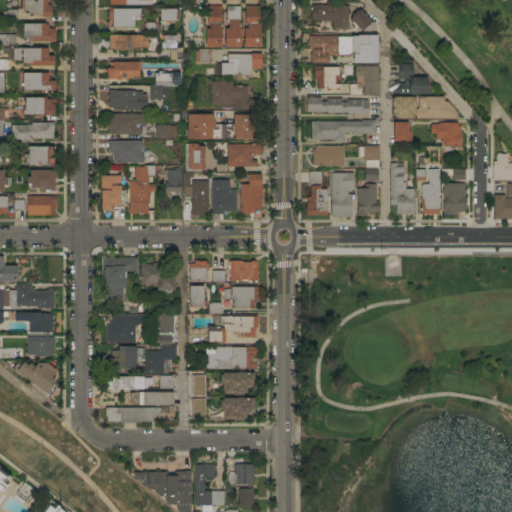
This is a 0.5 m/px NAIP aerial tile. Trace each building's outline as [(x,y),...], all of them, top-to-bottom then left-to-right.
[(46,0),(46,5),(49,5),(49,7),(50,7),(51,17),(41,17),(41,16),(32,16),(32,14),(28,14),(28,11),(23,11),(23,0),(46,0)] [(340,5),(340,6),(348,6),(348,28),(341,28),(341,30),(338,30),(338,28),(332,28),(332,21),(324,21),(320,21),(311,21),(311,5),(340,5)] [(140,9),(140,21),(134,21),(134,28),(112,28),(112,21),(108,21),(108,6),(111,6),(111,9),(140,9)] [(221,47),(205,47),(205,38),(202,38),(202,30),(205,30),(205,28),(209,28),(209,24),(207,24),(207,6),(221,6),(221,47)] [(240,47),(224,47),(224,28),(228,28),(228,23),(225,23),(225,19),(226,19),(226,6),(240,6),(240,47)] [(260,47),(243,47),(243,28),(247,28),(247,24),(245,24),(245,6),(259,6),(260,47)] [(179,9),(179,18),(176,18),(176,21),(170,21),(170,23),(167,23),(167,21),(160,21),(160,17),(158,17),(158,14),(160,14),(159,9),(179,9)] [(352,22),(351,23),(349,21),(351,19),(350,19),(352,17),(351,15),(357,10),(358,11),(360,9),(371,21),(370,22),(374,22),(375,31),(361,31),(352,22)] [(17,21),(6,21),(6,20),(2,20),(2,12),(7,12),(7,10),(17,10),(17,21)] [(137,23),(145,23),(145,21),(154,21),(154,23),(156,23),(156,24),(161,24),(161,33),(159,33),(159,38),(153,38),(153,33),(145,33),(145,32),(138,33),(137,23)] [(30,42),(30,41),(27,41),(27,39),(22,39),(22,23),(46,23),(46,25),(48,25),(48,29),(53,29),(53,31),(55,31),(55,42),(30,42)] [(0,35),(15,35),(15,46),(0,46),(0,35)] [(148,35),(148,48),(134,48),(134,49),(124,49),(124,51),(113,51),(113,49),(109,49),(109,35),(148,35)] [(176,50),(166,50),(166,48),(164,48),(164,49),(160,49),(160,42),(160,36),(175,35),(176,50)] [(345,36),(345,56),(332,56),(332,55),(320,55),(320,50),(308,50),(308,36),(345,36)] [(351,50),(361,49),(361,44),(366,43),(366,37),(351,37),(351,50)] [(48,48),(48,56),(53,56),(53,66),(29,66),(29,63),(25,63),(25,65),(22,65),(22,63),(22,61),(13,61),(13,48),(48,48)] [(369,64),(355,64),(355,48),(369,48),(369,64)] [(209,62),(198,62),(198,49),(209,49),(209,62)] [(251,54),(251,53),(261,53),(261,69),(251,69),(251,77),(240,77),(240,75),(227,75),(227,66),(224,66),(224,55),(227,55),(227,54),(251,54)] [(0,70),(0,59),(8,59),(8,70),(0,70)] [(138,79),(131,79),(131,78),(127,78),(127,79),(121,79),(121,80),(115,80),(115,79),(106,79),(106,68),(109,68),(109,62),(138,62),(138,79)] [(427,94),(399,94),(399,83),(404,83),(404,79),(398,79),(398,64),(413,64),(413,75),(416,75),(416,77),(427,77),(427,94)] [(338,67),(339,76),(337,76),(337,81),(339,81),(339,89),(338,89),(338,90),(326,90),(326,87),(321,87),(321,89),(318,89),(318,87),(317,88),(317,79),(313,79),(313,75),(314,75),(314,66),(322,66),(322,67),(338,67)] [(378,66),(378,81),(379,81),(379,94),(363,94),(363,76),(354,76),(354,66),(378,66)] [(48,73),(48,74),(50,74),(50,81),(54,81),(54,84),(55,84),(55,88),(54,88),(54,90),(46,90),(46,92),(44,92),(44,93),(40,93),(40,90),(22,90),(22,86),(21,86),(21,83),(22,83),(22,73),(48,73)] [(180,73),(180,86),(168,86),(168,95),(162,95),(162,99),(149,99),(149,86),(154,86),(154,73),(180,73)] [(222,109),(222,105),(211,105),(211,81),(232,81),(232,86),(247,86),(247,99),(259,99),(259,109),(222,109)] [(348,95),(348,84),(361,84),(361,95),(348,95)] [(135,91),(135,92),(141,92),(142,94),(147,95),(146,111),(134,111),(134,110),(112,110),(113,108),(108,107),(108,90),(113,90),(113,91),(135,91)] [(391,119),(391,97),(414,97),(414,95),(419,95),(419,97),(444,97),(444,101),(447,101),(457,112),(457,119),(391,119)] [(22,115),(22,114),(20,114),(20,110),(22,110),(22,107),(17,107),(17,97),(20,97),(20,101),(24,101),(24,97),(48,97),(48,99),(55,99),(55,105),(54,105),(54,115),(50,115),(50,116),(44,116),(44,115),(22,115)] [(347,114),(347,113),(327,113),(327,112),(306,112),(306,97),(321,97),(321,99),(320,99),(320,102),(323,101),(323,97),(326,97),(326,99),(342,99),(342,100),(340,100),(340,103),(347,102),(347,100),(368,100),(368,114),(347,114)] [(107,114),(145,114),(145,125),(139,125),(139,127),(141,127),(141,134),(137,134),(137,138),(130,138),(130,134),(110,134),(107,134),(107,114)] [(213,114),(213,122),(215,122),(215,128),(211,128),(211,139),(187,139),(187,114),(213,114)] [(259,115),(259,139),(234,139),(234,132),(233,132),(233,115),(259,115)] [(361,121),(361,120),(375,120),(375,134),(351,134),(351,133),(343,133),(343,143),(332,143),(332,139),(319,139),(319,140),(316,140),(316,139),(310,139),(310,121),(361,121)] [(52,122),(52,124),(53,124),(53,131),(52,131),(52,139),(44,139),(44,140),(41,140),(41,139),(32,139),(32,141),(24,141),(24,142),(21,142),(21,141),(10,141),(10,125),(26,125),(26,124),(29,124),(29,125),(31,125),(31,122),(52,122)] [(393,122),(408,122),(408,131),(411,131),(411,141),(408,141),(408,142),(392,142),(393,122)] [(460,147),(449,147),(449,146),(445,145),(445,142),(440,142),(440,139),(435,139),(435,134),(430,134),(430,124),(438,124),(438,123),(457,123),(457,126),(460,126),(460,147)] [(233,125),(213,124),(212,139),(232,140),(233,125)] [(169,125),(169,126),(176,126),(176,138),(169,138),(169,139),(155,139),(155,125),(169,125)] [(142,141),(142,150),(140,150),(140,155),(142,155),(142,156),(144,156),(144,161),(143,161),(143,163),(112,163),(112,153),(107,153),(107,141),(142,141)] [(203,169),(184,169),(184,144),(196,144),(198,144),(198,146),(203,146),(203,169)] [(261,144),(261,154),(254,154),(254,156),(253,156),(253,157),(252,158),(251,158),(251,160),(257,160),(257,166),(227,167),(227,144),(261,144)] [(325,166),(312,166),(312,162),(312,157),(312,150),(315,150),(315,146),(342,146),(342,166),(325,166)] [(379,146),(379,160),(377,160),(377,168),(365,168),(365,161),(362,161),(362,157),(357,157),(357,147),(363,147),(363,146),(379,146)] [(54,147),(54,165),(40,165),(40,161),(35,161),(35,165),(28,165),(28,158),(23,158),(23,154),(28,154),(28,147),(54,147)] [(511,180),(491,180),(492,166),(492,161),(496,161),(496,154),(507,154),(507,163),(511,163),(511,180)] [(389,163),(403,163),(403,172),(402,172),(402,182),(405,182),(405,189),(413,189),(413,214),(409,214),(409,215),(407,215),(407,214),(395,214),(395,205),(389,205),(389,163)] [(146,167),(146,176),(148,176),(148,185),(154,185),(154,192),(149,192),(149,195),(148,195),(148,204),(147,204),(147,210),(154,210),(154,211),(147,211),(147,214),(129,214),(129,194),(128,194),(128,183),(130,183),(130,181),(134,181),(134,167),(146,167)] [(415,167),(425,167),(425,181),(415,181),(415,167)] [(451,180),(451,168),(464,169),(464,180),(451,180)] [(364,181),(364,169),(377,169),(377,181),(364,181)] [(438,214),(420,214),(420,199),(421,199),(421,186),(422,184),(428,184),(428,170),(438,169),(438,214)] [(54,170),(54,190),(49,190),(49,192),(44,192),(44,190),(43,190),(43,188),(28,188),(28,185),(27,185),(27,184),(26,184),(26,177),(29,177),(29,170),(54,170)] [(164,192),(164,182),(166,182),(166,170),(180,170),(180,192),(164,192)] [(208,215),(191,215),(191,186),(181,186),(181,172),(192,172),(192,183),(208,183),(208,215)] [(321,172),(321,183),(308,183),(308,172),(321,172)] [(330,173),(353,173),(353,189),(347,189),(347,194),(350,194),(351,217),(330,217),(330,173)] [(239,184),(248,184),(248,174),(261,174),(261,197),(262,197),(262,200),(261,200),(261,210),(254,210),(254,213),(239,213),(239,184)] [(100,176),(120,175),(120,192),(123,192),(123,206),(112,206),(112,210),(100,210),(100,176)] [(211,180),(218,180),(218,179),(220,179),(220,180),(229,180),(229,190),(235,190),(235,211),(223,211),(223,215),(211,214),(211,180)] [(357,188),(364,189),(365,184),(370,184),(370,183),(374,183),(374,184),(375,184),(375,201),(379,201),(379,213),(374,213),(374,214),(369,214),(369,213),(367,212),(367,214),(365,214),(365,215),(356,215),(357,188)] [(443,183),(464,184),(464,212),(457,212),(457,215),(443,215),(443,183)] [(327,215),(306,216),(306,202),(310,202),(310,186),(320,186),(320,189),(327,189),(327,215)] [(511,218),(493,218),(493,195),(504,195),(504,198),(511,198),(511,218)] [(0,196),(0,215),(14,216),(15,202),(13,202),(13,196),(0,196)] [(56,196),(55,208),(54,208),(53,215),(45,215),(45,216),(26,215),(27,196),(56,196)] [(0,257),(3,257),(3,266),(17,266),(17,277),(16,277),(16,282),(1,282),(1,281),(0,281),(0,257)] [(101,257),(136,257),(136,274),(122,273),(122,297),(117,297),(117,299),(111,299),(111,302),(105,302),(105,278),(101,278),(101,257)] [(189,281),(189,268),(188,268),(188,264),(193,264),(193,260),(198,260),(198,261),(205,261),(205,263),(208,263),(208,271),(205,271),(205,272),(206,272),(206,281),(189,281)] [(257,281),(256,281),(256,282),(250,282),(250,283),(248,283),(248,282),(242,282),(242,280),(241,280),(241,282),(237,282),(237,283),(234,283),(234,281),(229,281),(229,276),(228,276),(228,274),(229,274),(229,269),(227,269),(227,265),(229,265),(229,264),(228,264),(228,262),(229,262),(229,261),(241,261),(241,262),(250,262),(250,261),(252,260),(253,260),(254,261),(255,262),(256,263),(256,264),(255,266),(257,266),(257,281)] [(140,265),(151,264),(151,263),(164,263),(164,270),(174,270),(174,290),(156,290),(156,285),(140,285),(140,265)] [(224,283),(212,283),(211,271),(224,271),(224,283)] [(0,290),(4,290),(4,289),(8,289),(8,290),(15,290),(15,285),(31,285),(31,288),(34,288),(34,291),(48,291),(48,288),(52,288),(52,291),(54,291),(54,309),(38,309),(36,307),(16,307),(9,307),(9,308),(2,308),(2,309),(0,309),(0,290)] [(188,286),(203,286),(203,300),(206,300),(206,307),(190,307),(190,304),(188,304),(188,286)] [(257,287),(257,301),(253,301),(253,309),(233,309),(233,308),(224,308),(224,299),(223,299),(223,289),(230,289),(230,287),(257,287)] [(220,314),(208,314),(208,303),(220,303),(220,314)] [(160,314),(166,314),(166,311),(173,311),(173,332),(161,332),(161,333),(157,333),(157,328),(160,328),(160,314)] [(40,313),(40,314),(52,314),(52,315),(53,315),(53,324),(52,324),(52,327),(53,327),(53,331),(52,331),(52,333),(29,333),(29,323),(28,323),(28,321),(15,321),(15,312),(40,313)] [(135,343),(126,344),(126,341),(110,342),(110,343),(106,343),(105,325),(110,325),(114,325),(114,323),(112,323),(112,316),(134,316),(148,316),(148,325),(134,325),(135,343)] [(257,316),(257,328),(254,328),(254,337),(244,337),(244,333),(238,333),(238,332),(226,332),(226,325),(213,325),(213,317),(257,316)] [(207,327),(215,327),(215,331),(219,331),(219,328),(223,328),(223,331),(224,331),(224,343),(207,343),(207,327)] [(26,337),(31,337),(33,337),(33,338),(43,338),(43,337),(44,337),(44,338),(45,338),(45,336),(49,336),(49,338),(52,337),(52,338),(53,338),(53,344),(52,344),(52,347),(53,347),(53,350),(52,350),(52,355),(44,355),(44,357),(34,357),(34,355),(26,355),(26,337)] [(171,336),(171,344),(158,345),(158,337),(171,336)] [(144,351),(160,351),(160,346),(175,345),(175,360),(173,360),(173,363),(167,363),(167,360),(163,360),(163,374),(144,374),(144,351)] [(110,369),(110,351),(117,351),(117,346),(136,347),(135,356),(140,356),(140,364),(136,363),(136,370),(110,369)] [(205,369),(205,359),(205,354),(212,354),(212,347),(257,347),(257,357),(252,357),(252,358),(251,358),(249,359),(250,363),(253,362),(255,364),(255,368),(253,369),(205,369)] [(13,368),(17,363),(21,364),(23,362),(27,366),(30,363),(34,366),(37,363),(45,363),(45,362),(56,370),(54,372),(55,373),(51,378),(55,381),(54,382),(55,383),(55,390),(50,396),(13,368)] [(237,373),(237,372),(243,372),(243,373),(253,373),(253,384),(250,384),(250,388),(246,388),(246,393),(243,393),(243,394),(222,394),(222,384),(219,384),(219,375),(223,375),(223,373),(237,373)] [(172,388),(158,388),(159,375),(172,376),(172,388)] [(191,375),(205,375),(205,396),(191,396),(191,375)] [(142,377),(142,378),(151,378),(151,385),(147,385),(147,389),(106,389),(106,377),(142,377)] [(172,392),(172,405),(138,405),(130,405),(130,397),(129,397),(129,392),(172,392)] [(237,398),(237,397),(243,397),(243,398),(253,398),(253,410),(250,410),(249,411),(248,413),(246,413),(246,418),(242,419),(243,420),(233,421),(233,419),(223,420),(222,409),(219,409),(219,400),(223,400),(223,398),(237,398)] [(204,420),(191,420),(191,399),(205,399),(204,420)] [(160,408),(160,414),(155,414),(155,416),(152,416),(152,422),(139,422),(139,423),(119,423),(119,422),(106,422),(106,416),(105,416),(105,408),(160,408)] [(194,465),(198,465),(198,464),(205,464),(205,465),(213,465),(213,478),(212,478),(212,479),(205,479),(205,478),(203,478),(203,491),(223,491),(223,505),(211,505),(211,511),(202,511),(202,504),(194,504),(194,465)] [(253,484),(235,484),(235,487),(227,487),(227,474),(234,474),(234,464),(252,464),(253,484)] [(0,469),(11,478),(2,489),(1,488),(0,489),(0,469)] [(190,511),(178,511),(176,509),(176,505),(168,504),(165,501),(165,496),(159,496),(153,491),(153,489),(149,489),(146,486),(144,486),(139,481),(138,479),(135,480),(133,478),(133,473),(146,473),(146,472),(165,472),(165,476),(174,476),(174,471),(185,471),(185,470),(190,470),(190,511)] [(238,489),(252,489),(253,508),(235,508),(235,504),(238,504),(238,489)] [(39,511),(49,500),(54,504),(55,503),(60,507),(59,508),(64,511),(39,511)]
